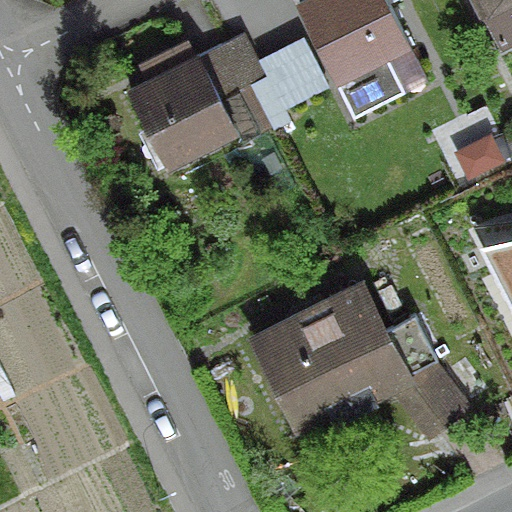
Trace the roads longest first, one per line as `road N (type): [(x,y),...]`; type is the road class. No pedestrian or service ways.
road 1 (residential): [(10,64),(237,511)]
road 2 (residential): [(10,64),(136,0)]
